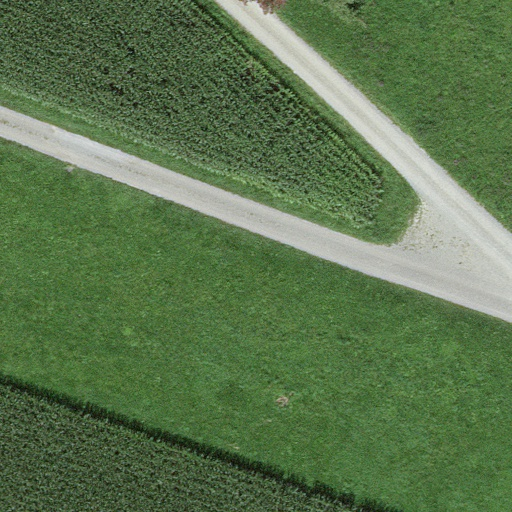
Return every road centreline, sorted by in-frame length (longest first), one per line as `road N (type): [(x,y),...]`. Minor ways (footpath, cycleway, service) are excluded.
road 1 (track): [(511,302),(0,119)]
road 2 (track): [(235,0),(511,253)]
